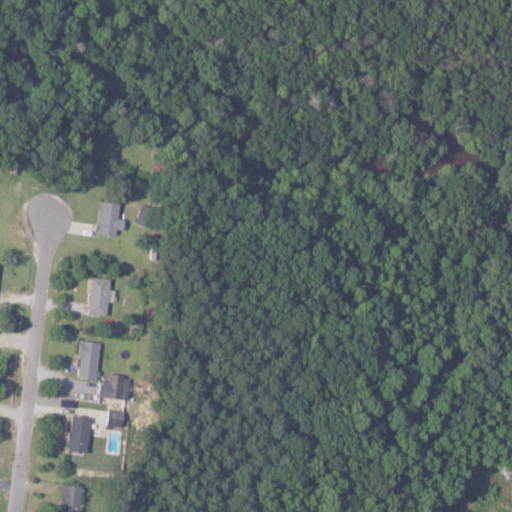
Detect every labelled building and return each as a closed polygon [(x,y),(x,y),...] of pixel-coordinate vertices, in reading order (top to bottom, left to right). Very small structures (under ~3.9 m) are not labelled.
[(119,233),(120,218),(114,218),(115,202),(94,201),(93,232),(119,233)] [(105,277),(86,277),(84,314),(102,314),(103,301),(110,301),(110,289),(105,289),(105,277)] [(96,343),(75,339),(72,358),(76,359),(73,376),(90,379),(96,343)] [(94,398),(126,399),(126,376),(104,375),(104,381),(94,381),(94,398)] [(103,425),(119,426),(120,410),(103,410),(103,425)] [(84,452),(86,417),(66,416),(64,451),(84,452)] [(74,511),(80,487),(61,483),(55,511),(74,511)]
